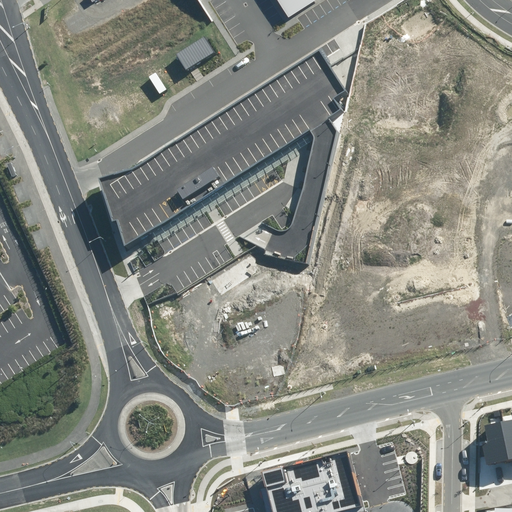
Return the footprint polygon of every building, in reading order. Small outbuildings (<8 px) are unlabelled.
[(280,0),(290,16),(316,0),(280,0)] [(206,36),(178,54),(189,70),(217,52),(206,36)] [(356,101),(323,49),(106,183),(138,235),(310,129),(319,124),(328,118),(356,101)] [(1,137),(0,137),(0,149),(2,154),(8,151),(1,137)] [(14,161),(10,163),(14,174),(18,173),(14,161)] [(21,182),(14,184),(20,199),(27,197),(21,182)] [(30,205),(23,208),(29,223),(36,221),(30,205)] [(39,230),(33,232),(38,247),(45,245),(39,230)] [(355,352),(332,353),(333,360),(355,359),(355,352)] [(291,374),(287,397),(301,399),(306,368),(289,365),(288,373),(291,374)] [(511,419),(500,422),(509,461),(511,460),(511,419)] [(509,461),(500,422),(484,426),(488,443),(482,444),(487,466),(509,461)] [(405,458),(406,460),(407,462),(409,463),(411,464),(414,464),(415,463),(417,461),(418,459),(418,457),(418,455),(417,453),(415,452),(413,451),(411,451),(409,452),(407,453),(406,454),(405,456),(405,458)] [(347,455),(258,477),(266,511),(355,511),(361,511),(347,455)]
